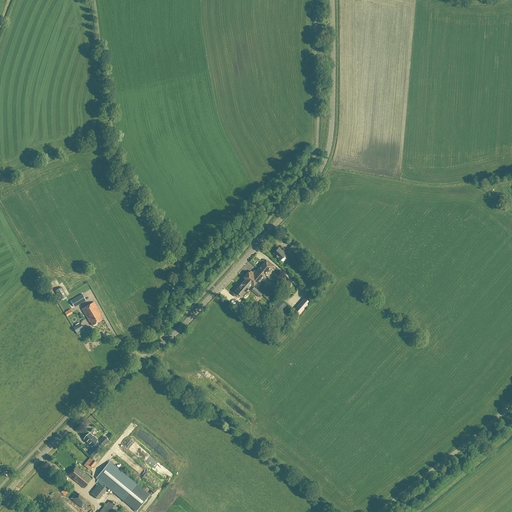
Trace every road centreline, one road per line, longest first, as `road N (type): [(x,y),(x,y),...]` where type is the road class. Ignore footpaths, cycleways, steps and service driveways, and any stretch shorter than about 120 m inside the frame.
road 1 (tertiary): [(0,501),(87,408),(193,316),(316,179),(330,141),(332,0)]
road 2 (track): [(134,352),(149,356),(333,511)]
road 3 (unclassified): [(381,511),(511,400)]
